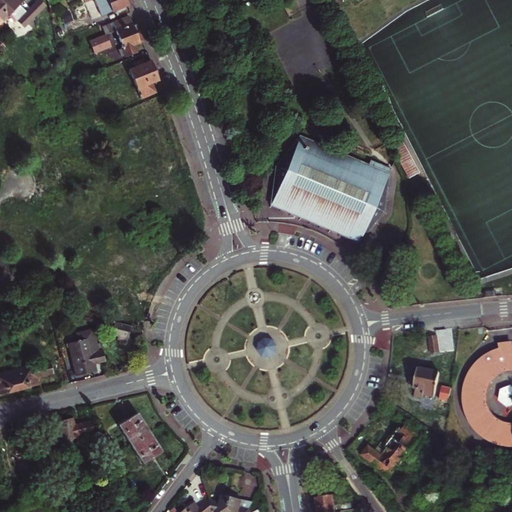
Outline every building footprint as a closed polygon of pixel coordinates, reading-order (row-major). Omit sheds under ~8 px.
[(6,0),(0,6),(0,17),(2,20),(10,12),(18,4),(22,0),(6,0)] [(40,0),(38,0),(29,9),(35,16),(45,5),(40,0)] [(96,0),(102,15),(129,4),(127,0),(96,0)] [(10,12),(18,20),(26,11),(18,4),(10,12)] [(26,11),(18,20),(24,26),(35,16),(29,9),(26,11)] [(72,19),(69,10),(60,13),(64,22),(72,19)] [(136,52),(134,45),(140,43),(137,33),(140,31),(137,23),(133,25),(130,17),(102,27),(105,35),(116,31),(122,48),(119,49),(121,55),(124,54),(125,56),(136,52)] [(105,35),(90,41),(94,53),(110,47),(105,35)] [(149,63),(146,64),(136,68),(130,70),(140,99),(155,93),(152,84),(159,81),(155,71),(152,72),(149,63)] [(360,237),(383,208),(385,169),(388,162),(367,154),(364,161),(296,135),(273,165),(271,203),(360,237)] [(403,141),(392,146),(403,169),(409,180),(420,175),(403,141)] [(124,337),(126,328),(108,324),(106,336),(112,337),(112,340),(124,337)] [(89,333),(75,336),(77,345),(91,341),(89,333)] [(441,351),(438,336),(431,337),(434,352),(441,351)] [(274,338),(265,337),(259,341),(257,350),(262,356),(270,357),(276,352),(277,345),(274,338)] [(91,341),(77,345),(67,347),(68,352),(92,345),(91,341)] [(103,354),(95,356),(92,345),(68,352),(76,380),(96,375),(94,367),(99,366),(106,364),(103,354)] [(511,345),(508,345),(504,346),(501,347),(497,348),(493,350),(490,351),(487,353),(484,356),(481,358),(478,361),(475,364),(473,367),(471,370),(469,373),(467,377),(466,380),(465,384),(464,388),(463,392),(463,395),(463,399),(464,403),(464,407),(465,411),(466,414),(468,418),(469,421),(471,425),(473,428),(476,431),(478,433),(481,436),(484,438),(487,441),(491,443),(494,444),(498,446),(501,447),(505,448),(509,448),(511,448),(511,424),(507,423),(503,422),(499,419),(495,416),(492,412),(490,408),(488,403),(487,399),(488,394),(489,389),(490,384),(493,380),(496,377),(500,374),(504,372),(509,370),(511,369),(511,345)] [(33,368),(14,373),(19,394),(38,389),(36,382),(41,381),(54,378),(51,367),(34,371),(33,368)] [(439,386),(441,374),(419,369),(417,377),(415,386),(415,388),(418,389),(416,397),(425,398),(425,395),(436,398),(439,386)] [(0,397),(19,394),(14,373),(0,375),(0,397)] [(511,406),(511,383),(500,398),(511,406)] [(450,388),(444,387),(441,399),(447,401),(450,388)] [(131,420),(120,428),(147,465),(154,459),(166,450),(139,414),(131,420)] [(97,436),(94,424),(77,428),(75,421),(66,423),(56,426),(62,448),(81,443),(80,440),(97,436)] [(404,430),(412,436),(415,433),(407,427),(404,430)] [(370,445),(363,455),(393,478),(422,438),(415,433),(412,436),(404,430),(401,428),(394,438),(392,437),(387,443),(383,441),(377,450),(370,445)] [(106,445),(125,471),(132,465),(113,439),(106,445)] [(243,499),(242,507),(249,508),(251,496),(244,494),(243,499)] [(210,499),(213,511),(246,511),(249,508),(242,507),(243,499),(222,495),(220,502),(210,499)] [(320,511),(337,511),(335,497),(319,500),(321,511),(320,511)] [(213,511),(210,499),(200,508),(196,503),(189,508),(185,511),(213,511)]
